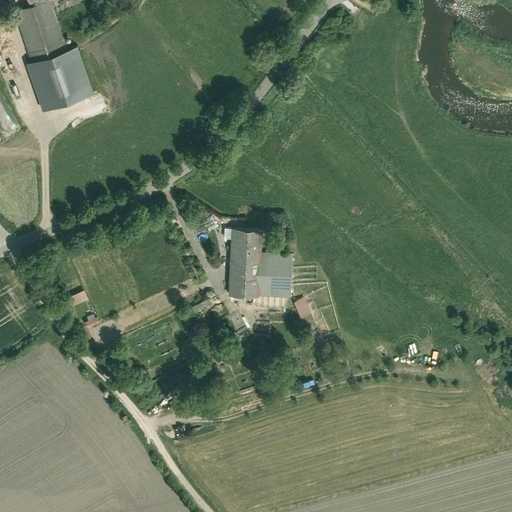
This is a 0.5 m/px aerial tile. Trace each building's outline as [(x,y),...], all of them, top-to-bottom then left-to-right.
[(44,0),(29,5),(13,10),(30,61),(67,49),(51,0),(44,0)] [(196,224),(198,231),(209,228),(208,221),(196,224)] [(262,227),(230,225),(227,294),(270,296),(288,296),(289,275),(290,254),(260,253),(262,227)] [(68,296),(71,305),(90,298),(86,288),(68,296)] [(196,313),(215,304),(212,297),(193,306),(196,313)] [(304,298),(293,302),(300,319),(310,314),(304,298)] [(97,312),(86,316),(90,326),(101,322),(97,312)]
